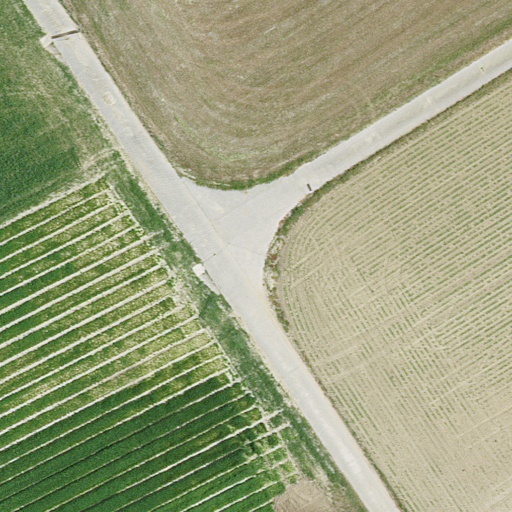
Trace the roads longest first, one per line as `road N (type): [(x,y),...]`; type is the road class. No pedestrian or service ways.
road 1 (track): [(511,52),(197,244)]
road 2 (unclassified): [(197,244),(374,511)]
road 3 (unclassified): [(197,244),(32,0)]
